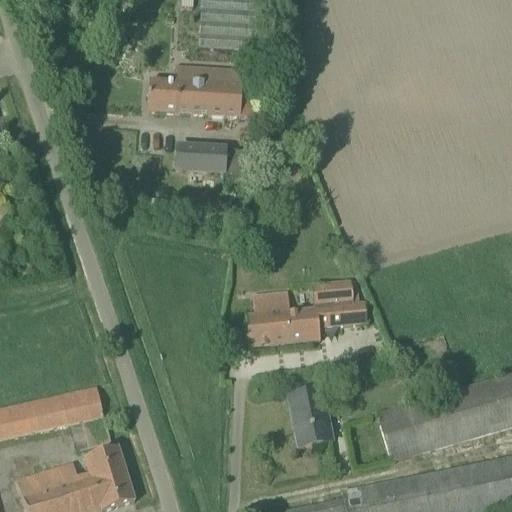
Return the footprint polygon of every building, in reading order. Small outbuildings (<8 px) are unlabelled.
[(260,56),(263,4),(200,0),(197,52),(260,56)] [(262,74),(175,69),(174,86),(148,84),(146,116),(239,122),(239,121),(254,122),(257,76),(262,76),(262,74)] [(177,150),(176,174),(223,177),(224,153),(177,150)] [(254,320),(244,321),(247,353),(319,346),(318,334),(366,329),(364,308),(352,309),(350,287),(313,290),(315,313),(289,316),(287,296),(252,300),(254,320)] [(390,465),(511,429),(511,378),(376,417),(390,465)] [(318,382),(321,394),(287,401),(298,452),(331,445),(322,399),(334,396),(330,379),(318,382)] [(0,442),(102,419),(96,391),(0,412),(0,442)] [(117,451),(84,461),(89,479),(77,483),(72,466),(16,484),(24,511),(112,511),(134,505),(117,451)] [(502,511),(511,510),(511,460),(341,495),(343,503),(299,511),(502,511)]
